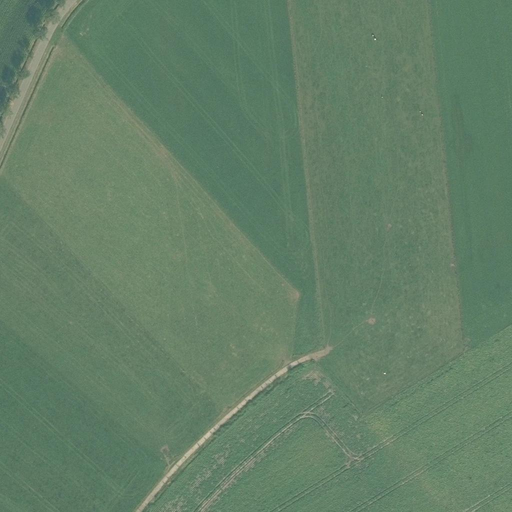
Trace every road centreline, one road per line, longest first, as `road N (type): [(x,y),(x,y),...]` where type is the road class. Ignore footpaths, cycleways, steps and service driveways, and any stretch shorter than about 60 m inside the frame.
road 1 (track): [(143,511),(242,402),(317,351)]
road 2 (unclassified): [(0,145),(41,51),(74,0)]
